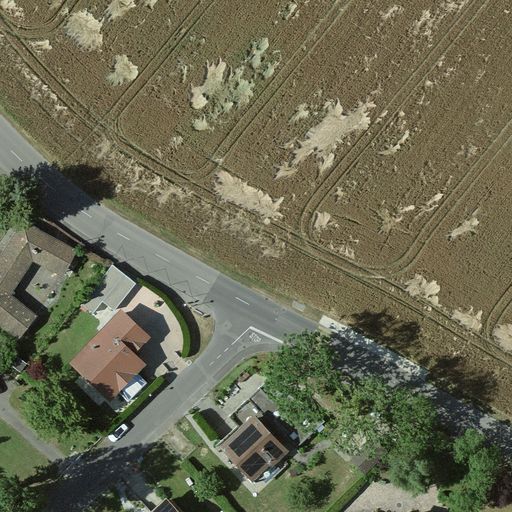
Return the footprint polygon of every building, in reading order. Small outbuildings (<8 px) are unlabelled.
[(0,324),(18,339),(38,315),(12,294),(34,261),(63,276),(78,249),(24,221),(0,255),(0,324)] [(111,401),(147,364),(136,353),(151,337),(122,309),(71,362),(111,401)] [(226,430),(213,442),(248,479),(267,461),(268,463),(290,443),(294,446),(320,421),(301,400),(281,390),(271,399),(258,385),(227,414),(234,422),(226,430)] [(381,444),(373,436),(350,460),(365,475),(388,451),(381,444)] [(180,511),(167,498),(165,499),(158,506),(150,511),(180,511)]
